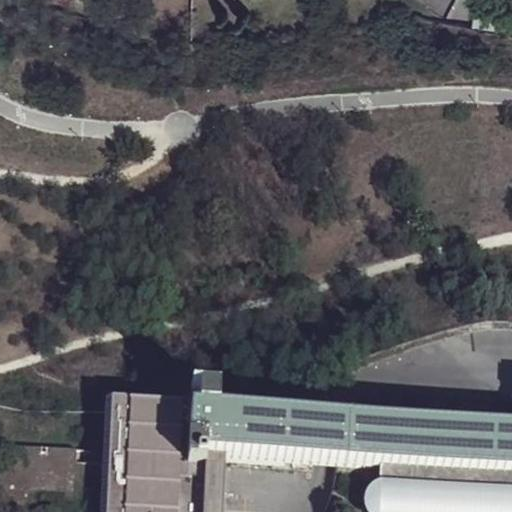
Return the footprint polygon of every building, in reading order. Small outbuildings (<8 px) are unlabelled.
[(511,12),(478,5),(474,29),(511,36),(511,12)] [(128,413),(128,403),(102,402),(101,414),(100,465),(98,511),(124,511),(126,487),(126,458),(128,413)] [(128,413),(225,418),(225,412),(206,408),(128,403),(128,413)] [(259,464),(264,419),(225,418),(128,413),(126,458),(204,462),(221,462),(259,464)] [(304,421),(264,419),(259,464),(322,467),(414,472),(511,475),(511,429),(326,422),(304,421)] [(75,461),(36,458),(34,494),(74,496),(75,461)] [(201,491),(204,462),(126,458),(126,487),(201,491)] [(219,511),(221,462),(204,462),(201,491),(200,511),(219,511)] [(511,511),(511,475),(414,472),(411,511),(511,511)] [(200,511),(201,491),(126,487),(124,511),(200,511)]
